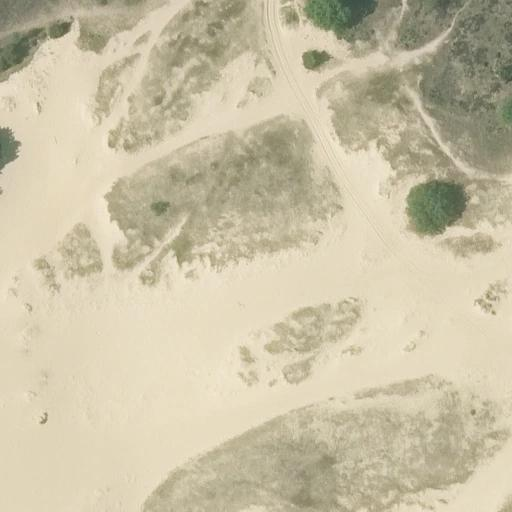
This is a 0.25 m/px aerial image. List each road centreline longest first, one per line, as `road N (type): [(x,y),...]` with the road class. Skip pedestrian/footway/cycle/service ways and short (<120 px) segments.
road 1 (track): [(281,0),(366,220),(428,279)]
road 2 (track): [(511,258),(428,279),(511,341)]
